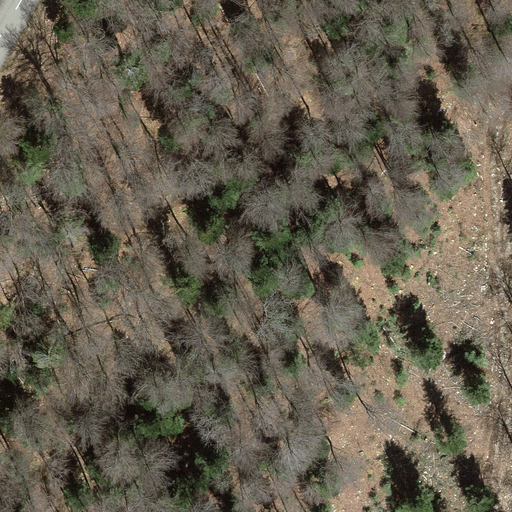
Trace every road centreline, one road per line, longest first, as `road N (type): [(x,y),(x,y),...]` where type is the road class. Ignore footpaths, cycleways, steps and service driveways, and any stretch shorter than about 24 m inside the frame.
road 1 (track): [(312,21),(289,110),(32,511)]
road 2 (track): [(487,511),(506,438),(511,154)]
